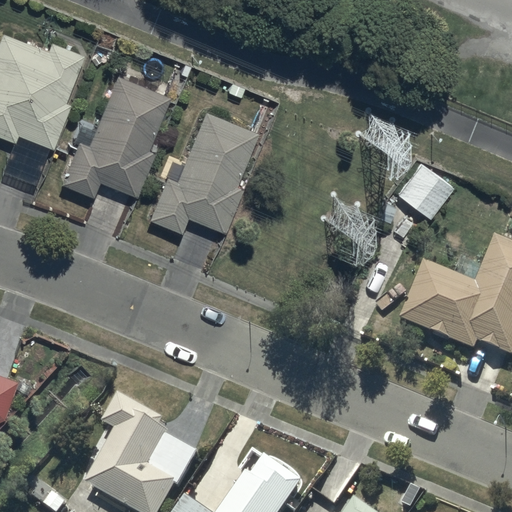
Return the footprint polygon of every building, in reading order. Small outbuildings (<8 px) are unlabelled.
[(0,129),(12,134),(15,127),(50,141),(67,98),(62,96),(80,49),(50,37),(47,45),(1,26),(0,27),(0,129)] [(77,134),(59,176),(90,189),(97,174),(133,190),(152,146),(145,143),(168,90),(115,67),(85,137),(77,134)] [(165,169),(146,212),(178,226),(184,211),(221,227),(240,183),(233,180),(257,127),(205,104),(175,173),(165,169)] [(418,156),(395,187),(427,212),(451,181),(418,156)] [(425,258),(399,316),(475,348),(479,339),(511,352),(511,241),(495,234),(482,265),(461,256),(455,271),(425,258)] [(0,410),(1,410),(14,374),(0,368),(0,410)] [(118,391),(102,419),(116,427),(86,481),(140,511),(158,511),(176,483),(178,484),(197,450),(167,433),(169,429),(160,423),(164,417),(118,391)] [(214,511),(186,492),(172,511),(279,511),(302,480),(265,453),(251,473),(248,471),(218,511),(214,511)] [(378,511),(355,494),(342,511),(378,511)]
